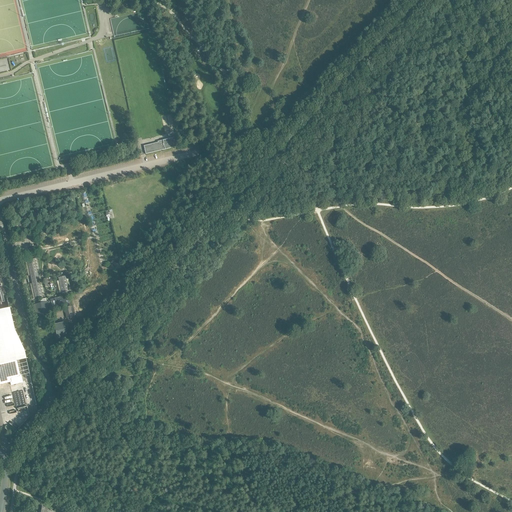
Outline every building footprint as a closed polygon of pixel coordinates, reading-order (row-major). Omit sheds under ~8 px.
[(177,147),(175,137),(158,141),(158,142),(144,146),(146,154),(177,147)] [(66,237),(67,240),(83,236),(84,239),(92,237),(95,236),(90,216),(87,217),(79,219),(80,222),(64,226),(64,229),(66,237)] [(60,230),(60,228),(48,231),(48,229),(45,230),(45,231),(41,232),(30,235),(33,243),(36,253),(37,257),(36,258),(40,273),(51,271),(52,272),(51,273),(53,279),(75,273),(73,265),(72,262),(75,261),(74,258),(71,259),(71,258),(73,257),(73,254),(70,254),(48,260),(45,245),(48,244),(48,245),(52,244),(52,243),(63,240),(62,238),(63,238),(61,230),(60,230)] [(33,259),(26,260),(26,261),(24,261),(27,276),(29,276),(31,283),(29,284),(32,299),(34,298),(34,299),(41,297),(43,296),(40,281),(38,282),(36,274),(38,274),(35,258),(33,259)] [(68,280),(66,280),(66,277),(58,279),(59,282),(57,282),(60,295),(62,294),(69,293),(71,292),(68,280)] [(64,296),(51,299),(51,301),(53,301),(54,306),(56,306),(57,308),(66,306),(66,304),(66,303),(68,303),(67,296),(64,296)] [(51,314),(48,299),(32,302),(34,309),(31,310),(34,324),(39,323),(37,317),(51,314)] [(73,306),(65,308),(67,317),(72,316),(72,314),(75,313),(73,306)] [(0,333),(1,333),(5,350),(13,349),(9,332),(4,333),(1,318),(0,318),(0,333)] [(55,325),(57,336),(59,335),(60,338),(66,337),(63,323),(55,325)] [(0,412),(16,408),(26,406),(27,406),(36,404),(32,384),(24,351),(0,356),(0,412)]
